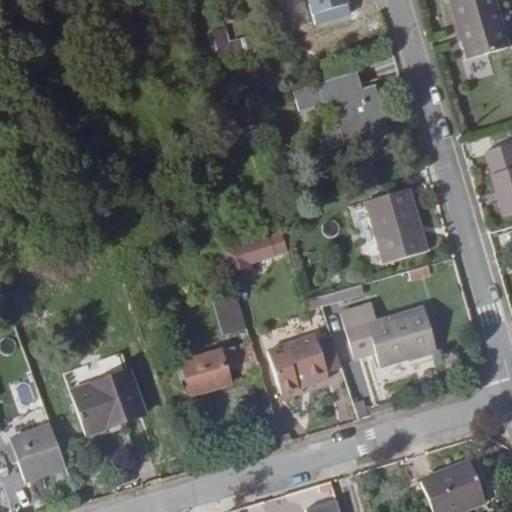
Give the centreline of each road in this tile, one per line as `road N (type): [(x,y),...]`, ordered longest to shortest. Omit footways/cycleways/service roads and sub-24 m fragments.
road 1 (unclassified): [(511,394),(396,0)]
road 2 (residential): [(511,398),(131,511)]
